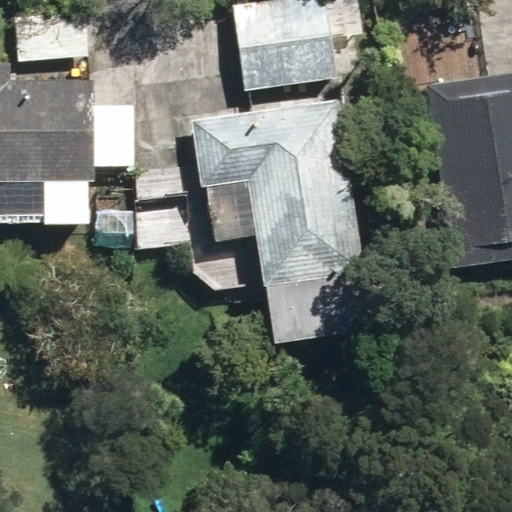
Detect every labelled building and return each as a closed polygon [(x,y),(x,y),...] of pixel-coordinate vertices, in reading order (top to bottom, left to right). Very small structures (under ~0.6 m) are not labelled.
[(235,0),(249,89),(348,74),(336,0),(235,0)] [(20,17),(22,60),(93,54),(90,12),(20,17)] [(192,18),(193,41),(233,40),(232,18),(192,18)] [(52,223),(96,224),(96,180),(102,180),(103,165),(132,165),(132,168),(141,168),(142,103),(99,104),(98,77),(17,78),(18,63),(0,62),(0,214),(52,216),(52,223)] [(511,66),(441,77),(465,247),(481,244),(484,256),(511,251),(511,66)] [(216,179),(264,171),(287,334),(381,324),(374,275),(373,264),(348,98),(208,116),(216,179)] [(94,270),(132,270),(132,241),(94,242),(94,270)]
